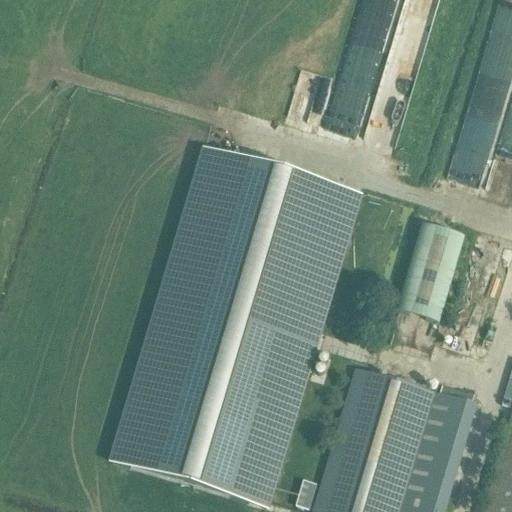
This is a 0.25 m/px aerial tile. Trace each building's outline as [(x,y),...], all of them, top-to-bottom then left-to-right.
[(204,154),(109,463),(262,510),(357,201),(204,154)] [(421,227),(395,313),(436,326),(462,240),(421,227)] [(511,369),(500,408),(509,410),(511,399),(511,369)] [(440,511),(472,410),(356,374),(312,511),(440,511)] [(511,511),(511,413),(482,511),(511,511)] [(302,485),(295,511),(300,511),(306,511),(314,488),(302,485)]
